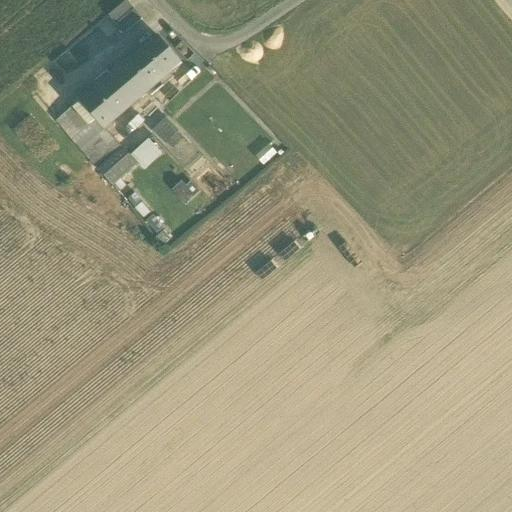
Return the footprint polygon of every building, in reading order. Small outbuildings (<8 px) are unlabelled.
[(108,16),(123,34),(141,19),(126,1),(108,16)] [(157,36),(79,101),(104,129),(105,129),(159,83),(170,74),(181,64),(157,36)] [(170,74),(159,83),(163,87),(174,77),(170,74)] [(136,163),(105,129),(104,129),(79,101),(74,105),(75,107),(58,121),(57,120),(56,121),(112,185),(136,163)] [(153,130),(173,148),(186,134),(166,116),(153,130)]
